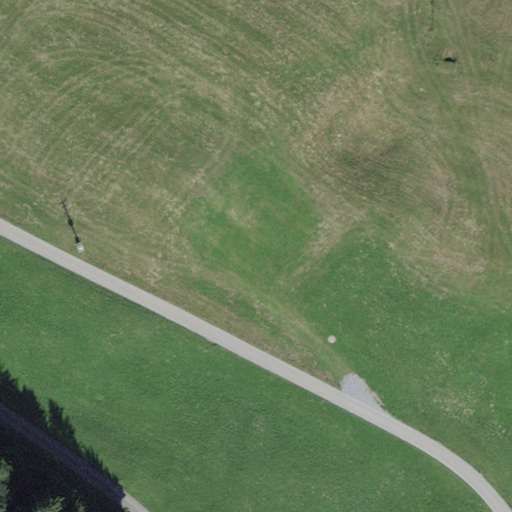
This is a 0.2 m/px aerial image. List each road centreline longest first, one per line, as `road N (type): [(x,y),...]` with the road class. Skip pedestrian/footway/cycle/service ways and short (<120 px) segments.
road 1 (track): [(0,227),(410,435),(474,478),(503,511)]
road 2 (track): [(135,511),(0,412)]
